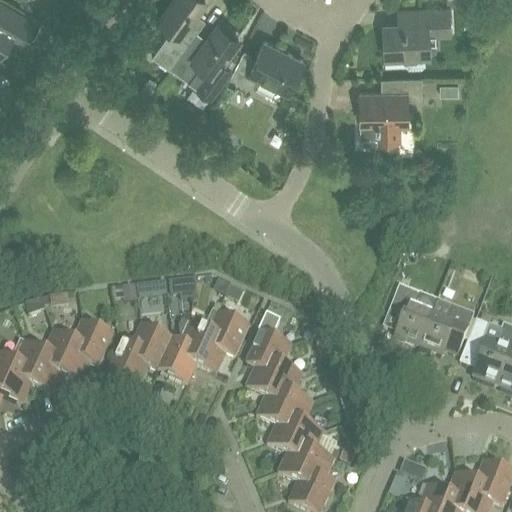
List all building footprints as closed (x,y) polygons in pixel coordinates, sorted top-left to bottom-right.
[(159,62),(170,70),(197,33),(187,26),(205,1),(204,0),(173,0),(159,22),(170,29),(151,57),(159,62)] [(27,37),(25,36),(33,24),(0,4),(0,50),(7,39),(21,47),(27,37)] [(425,65),(425,55),(428,55),(427,33),(435,33),(436,36),(450,35),(449,9),(398,12),(398,25),(384,26),(386,57),(406,56),(406,66),(409,69),(422,68),(425,65)] [(213,95),(226,70),(220,66),(237,41),(216,26),(206,40),(197,33),(170,70),(207,97),(213,95)] [(264,41),(256,56),(243,50),(240,56),(229,78),(252,89),(257,79),(287,94),(304,61),(264,41)] [(422,79),(382,80),(383,94),(358,94),(359,139),(376,139),(376,142),(401,142),(401,128),(408,128),(408,101),(423,101),(422,79)] [(457,86),(439,86),(439,96),(457,96),(457,86)] [(230,285),(218,279),(214,287),(215,291),(225,296),(230,285)] [(172,297),(180,296),(195,294),(198,280),(170,283),(172,297)] [(137,287),(138,297),(150,296),(149,285),(137,287)] [(230,285),(225,296),(238,303),(243,291),(230,285)] [(386,320),(398,325),(393,339),(418,349),(436,301),(420,295),(395,285),(385,310),(389,312),(386,320)] [(124,303),(138,301),(136,287),(122,289),(124,300),(124,303)] [(67,304),(66,295),(48,297),(49,306),(67,304)] [(24,306),(28,317),(44,311),(40,300),(24,306)] [(474,316),(452,307),(436,301),(418,349),(441,358),(444,351),(458,356),(464,341),(474,316)] [(193,327),(184,346),(191,349),(185,361),(192,364),(211,373),(220,353),(214,350),(219,339),(213,336),(222,316),(218,314),(217,314),(215,313),(212,315),(204,331),(193,326),(193,327)] [(260,333),(246,364),(255,369),(259,371),(266,374),(271,362),(278,365),(287,345),(272,338),(280,321),(266,315),(259,332),(260,333)] [(222,316),(213,336),(219,339),(214,350),(220,353),(234,360),(249,328),(222,316)] [(171,340),(157,372),(187,386),(187,385),(183,383),(192,364),(185,361),(191,349),(184,346),(193,327),(188,325),(189,324),(181,320),(178,328),(179,337),(173,337),(171,340)] [(467,343),(464,349),(465,349),(481,356),(475,372),(474,373),(472,378),(496,388),(511,350),(511,349),(511,329),(503,326),(501,331),(476,321),(475,323),(467,343)] [(86,324),(77,344),(83,347),(78,359),(84,362),(84,363),(98,369),(113,337),(86,324)] [(136,347),(136,348),(142,351),(137,363),(144,365),(144,366),(157,372),(171,340),(145,328),(136,347)] [(57,336),(48,356),(54,359),(49,370),(56,373),(75,382),(84,363),(84,362),(78,359),(83,347),(77,344),(57,336)] [(321,362),(332,358),(333,358),(326,337),(324,337),(314,341),(321,362)] [(122,341),(107,373),(135,386),(144,365),(137,363),(142,351),(136,348),(136,347),(122,341)] [(0,357),(0,395),(17,404),(27,384),(21,381),(26,369),(20,366),(29,347),(24,345),(25,344),(20,342),(11,362),(1,357),(0,357)] [(29,347),(20,366),(26,369),(21,381),(27,384),(51,396),(51,395),(47,393),(56,373),(49,370),(54,359),(48,356),(48,355),(29,346),(29,347)] [(511,350),(496,388),(511,394),(511,350)] [(259,371),(250,391),(270,400),(277,403),(282,391),(288,394),(297,374),(278,365),(271,362),(266,374),(259,371)] [(330,395),(341,391),(337,380),(326,384),(330,395)] [(263,417),(261,420),(280,429),(281,429),(287,432),(292,420),(299,423),(299,422),(302,417),(308,403),(288,394),(282,391),(277,403),(270,400),(263,417)] [(348,395),(339,398),(343,411),(353,408),(348,395)] [(280,429),(271,449),(291,458),(291,457),(298,459),(303,448),(310,451),(310,450),(319,431),(304,424),(299,422),(299,423),(292,420),(287,432),(281,429),(280,429)] [(291,458),(282,477),(297,484),(301,486),(308,489),(313,477),(320,480),(320,479),(329,459),(310,450),(310,451),(303,448),(298,459),(291,457),(291,458)] [(355,453),(345,448),(340,460),(350,465),(355,453)] [(345,468),(333,462),(331,468),(343,474),(345,468)] [(480,484),(480,485),(486,487),(482,499),(488,502),(502,508),(511,482),(511,473),(488,464),(480,484)] [(452,496),(458,499),(454,511),(456,511),(484,511),(488,502),(482,499),(486,487),(480,485),(480,484),(460,476),(452,496)] [(301,486),(292,506),(305,511),(321,511),(334,485),(320,479),(320,480),(313,477),(308,489),(301,486)] [(424,508),(430,511),(456,511),(454,511),(458,499),(452,496),(432,488),(424,508)] [(410,503),(406,511),(430,511),(424,508),(410,503)]
